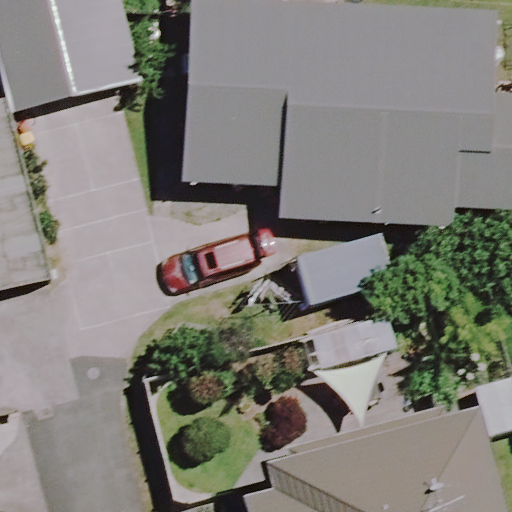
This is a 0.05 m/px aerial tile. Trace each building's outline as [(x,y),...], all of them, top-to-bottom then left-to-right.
[(105,0),(0,0),(0,114),(4,128),(133,87),(105,0)] [(488,28),(185,14),(176,201),(267,205),(266,235),(452,243),(453,225),(511,227),(511,104),(485,103),(488,28)] [(0,306),(51,292),(0,123),(0,306)] [(379,309),(287,341),(305,394),(398,363),(379,309)] [(483,511),(472,458),(511,449),(511,432),(501,383),(451,394),(456,420),(225,469),(234,511),(483,511)]
